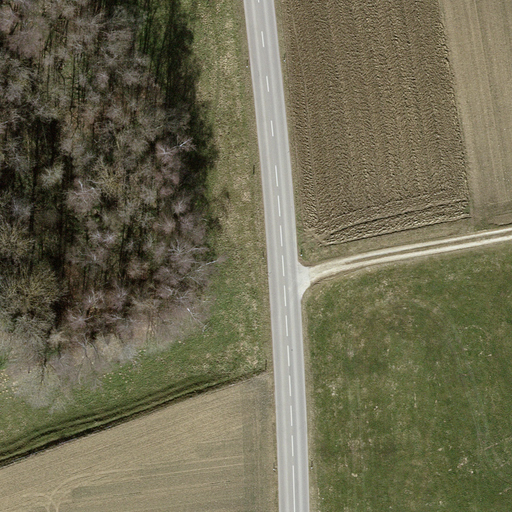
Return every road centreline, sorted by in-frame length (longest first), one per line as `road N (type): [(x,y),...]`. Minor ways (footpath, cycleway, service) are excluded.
road 1 (tertiary): [(295,511),(264,0)]
road 2 (track): [(511,234),(286,282)]
